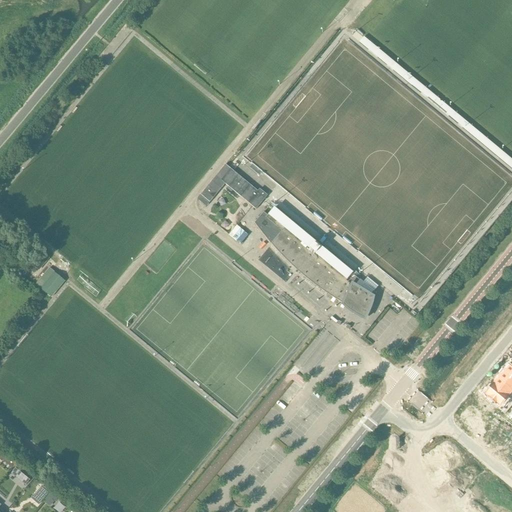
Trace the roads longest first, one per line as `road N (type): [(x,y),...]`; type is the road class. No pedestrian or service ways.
road 1 (unknown): [(178,214),(355,0)]
road 2 (unclassified): [(0,145),(118,0)]
road 3 (unclassified): [(401,386),(511,251)]
road 4 (unknown): [(301,312),(178,214)]
road 5 (unclassified): [(297,511),(386,403)]
road 6 (unknown): [(100,306),(178,214)]
